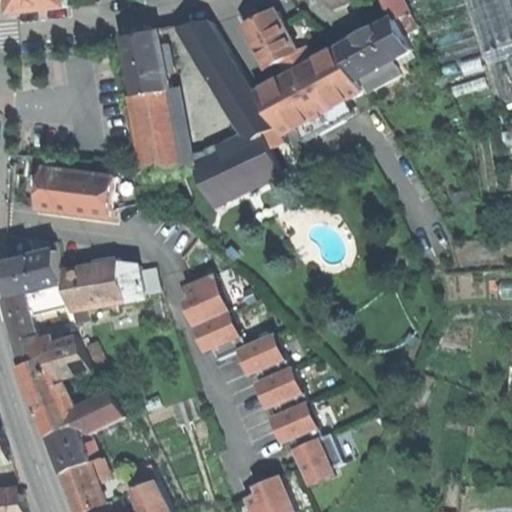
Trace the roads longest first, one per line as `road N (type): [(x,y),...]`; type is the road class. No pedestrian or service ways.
road 1 (residential): [(216,0),(0,34)]
road 2 (secondary): [(54,511),(0,352)]
